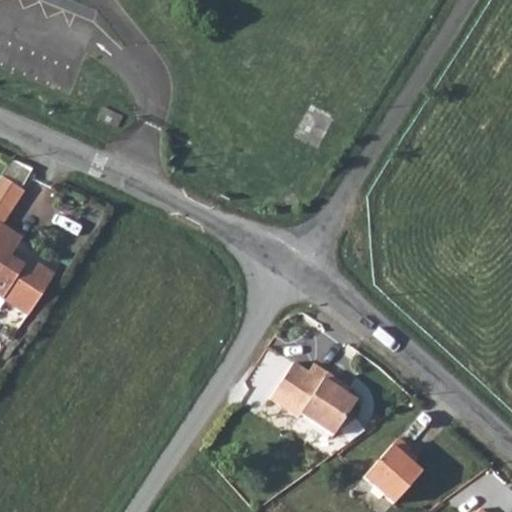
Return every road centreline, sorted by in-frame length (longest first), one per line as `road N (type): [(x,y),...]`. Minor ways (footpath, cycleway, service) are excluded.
road 1 (unclassified): [(289,268),(468,0)]
road 2 (unclassified): [(0,128),(134,184),(289,268)]
road 3 (unclassified): [(134,511),(289,268)]
road 4 (unclassified): [(289,268),(354,311),(511,450)]
